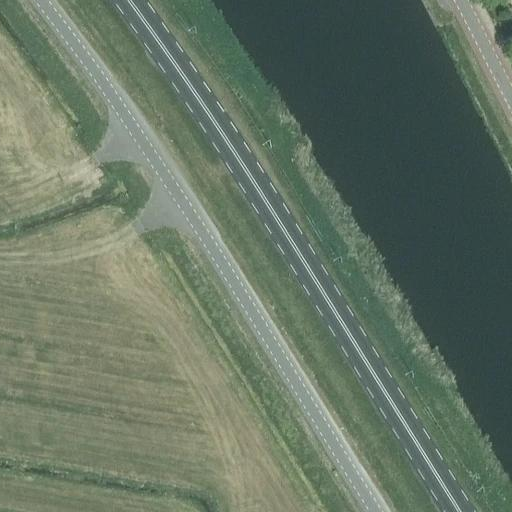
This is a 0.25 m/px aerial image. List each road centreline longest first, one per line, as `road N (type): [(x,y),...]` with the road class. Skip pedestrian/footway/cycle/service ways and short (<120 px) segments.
road 1 (unclassified): [(379,511),(136,134),(37,0)]
road 2 (primary): [(459,511),(284,230),(127,0)]
